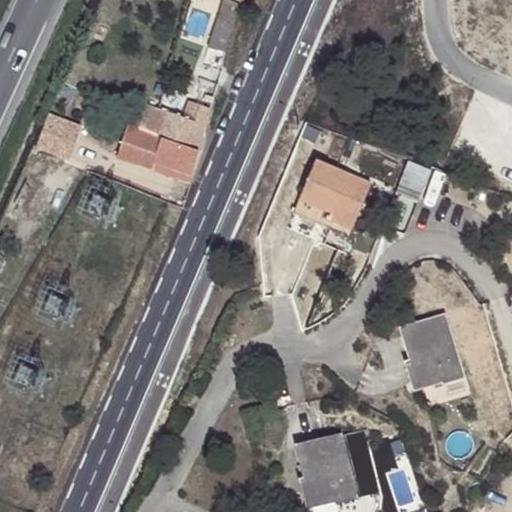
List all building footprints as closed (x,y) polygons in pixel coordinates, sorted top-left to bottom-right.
[(240,11),(243,0),(223,0),(222,6),(240,11)] [(225,54),(240,11),(222,6),(220,13),(209,50),(225,54)] [(184,119),(161,110),(148,105),(135,130),(199,151),(202,142),(214,108),(188,102),(184,119)] [(77,126),(52,117),(41,149),(65,158),(77,126)] [(191,176),(199,151),(135,130),(138,120),(130,117),(119,160),(153,172),(155,163),(191,176)] [(359,211),(364,200),(372,183),(316,160),(293,213),(348,235),(359,211)] [(188,183),(191,176),(155,163),(153,172),(188,183)] [(374,204),(364,200),(359,211),(369,216),(374,204)] [(444,315),(400,327),(408,359),(404,361),(411,391),(440,382),(441,386),(463,380),(444,315)] [(356,499),(339,435),(297,445),(304,478),(299,478),(305,507),(334,500),(335,504),(356,499)]
